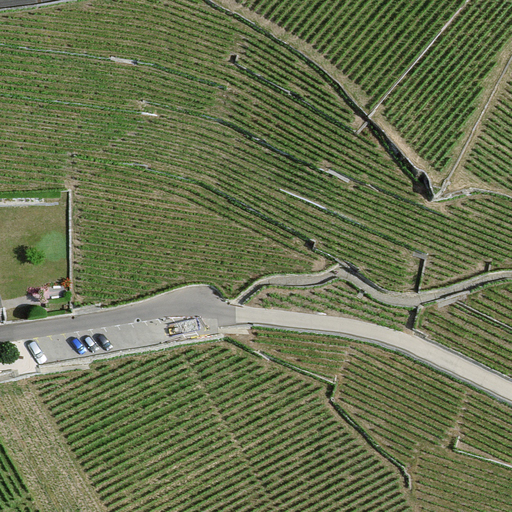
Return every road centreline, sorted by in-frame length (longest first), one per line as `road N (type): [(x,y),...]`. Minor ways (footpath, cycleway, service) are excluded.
road 1 (track): [(238,315),(378,337),(511,396)]
road 2 (residential): [(0,339),(178,315),(238,315)]
